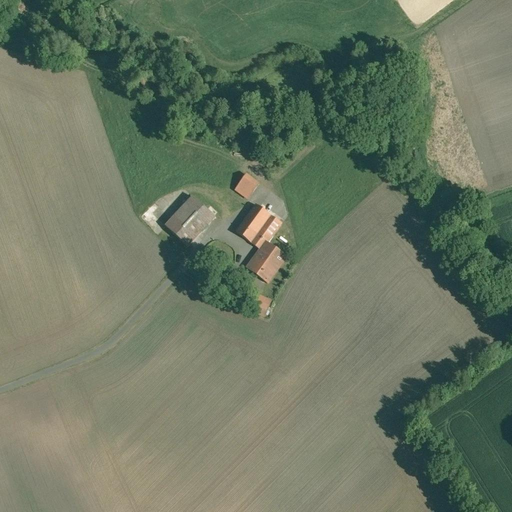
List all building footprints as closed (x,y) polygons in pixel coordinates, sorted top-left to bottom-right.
[(248,179),(237,194),(248,203),(259,187),(248,179)] [(193,197),(166,227),(188,247),(215,218),(193,197)] [(236,233),(261,250),(266,243),(281,223),(256,205),(236,233)] [(218,241),(209,254),(224,265),(234,251),(218,241)] [(261,250),(248,269),(268,283),(286,257),(266,243),(261,250)] [(262,297),(258,309),(269,312),(273,301),(262,297)]
